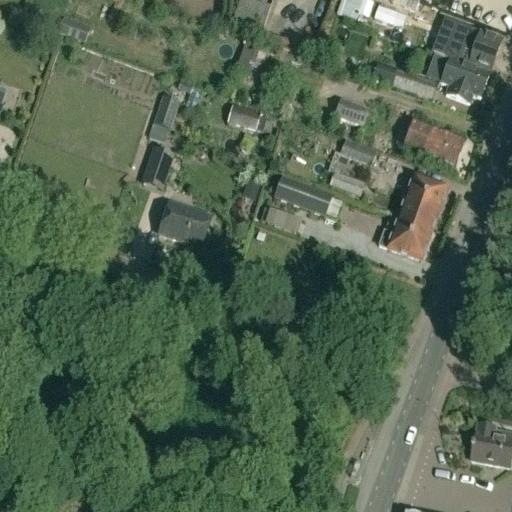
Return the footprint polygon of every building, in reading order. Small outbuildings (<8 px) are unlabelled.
[(363,0),(342,0),(336,18),(355,24),(363,0)] [(432,0),(426,0),(422,9),(445,21),(451,9),(432,0)] [(269,10),(239,1),(232,22),(262,32),(269,10)] [(89,32),(62,21),(57,35),(84,45),(89,32)] [(450,66),(488,80),(489,80),(501,46),(479,39),(475,52),(447,42),(441,60),(450,64),(450,66)] [(248,81),(260,47),(245,42),(233,76),(248,81)] [(488,80),(450,66),(448,69),(430,63),(429,66),(434,68),(429,83),(442,88),(441,89),(446,90),(443,98),(469,108),(472,100),(479,102),(488,80)] [(436,86),(396,73),(390,89),(431,103),(436,86)] [(192,89),(179,85),(176,92),(189,97),(192,89)] [(161,99),(153,127),(171,132),(179,105),(161,99)] [(368,113),(340,103),(333,121),(362,131),(368,113)] [(226,127),(268,139),(272,126),(258,122),(260,118),(231,109),(226,127)] [(463,146),(411,127),(401,155),(423,163),(453,174),(463,146)] [(339,158),(371,169),(376,155),(344,144),(339,158)] [(159,151),(146,185),(162,191),(174,156),(159,151)] [(328,188),(359,199),(363,186),(333,175),(328,188)] [(273,201),(324,220),(332,198),(281,179),(273,201)] [(240,200),(253,204),(259,187),(246,183),(240,200)] [(406,204),(439,215),(446,195),(413,183),(406,204)] [(389,218),(388,222),(398,225),(410,230),(411,229),(431,236),(439,215),(406,204),(399,221),(389,218)] [(210,223),(170,209),(159,240),(200,254),(210,223)] [(265,225),(269,213),(259,210),(255,222),(265,225)] [(398,225),(388,222),(386,229),(395,232),(394,237),(382,233),(377,248),(388,252),(387,255),(420,267),(431,236),(411,229),(410,230),(398,225)] [(404,332),(392,327),(385,343),(397,348),(404,332)] [(477,436),(471,466),(511,473),(511,470),(511,437),(495,435),(495,432),(479,428),(477,437),(477,436)]
